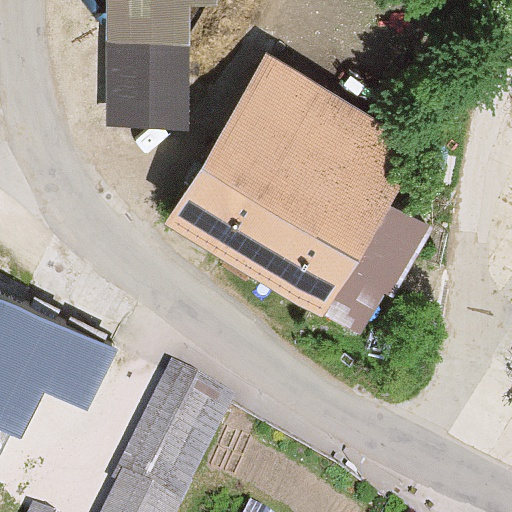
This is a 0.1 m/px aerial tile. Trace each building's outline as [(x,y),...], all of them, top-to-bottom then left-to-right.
[(98,0),(98,26),(179,26),(179,0),(98,0)] [(304,0),(302,8),(303,32),(313,53),(331,70),(354,78),(378,77),(400,67),(416,49),(424,26),(423,2),(422,0),(304,0)] [(167,209),(322,303),(388,196),(420,144),(266,49),(167,209)] [(433,224),(388,196),(322,303),(357,325),(388,275),(398,281),(433,224)] [(0,441),(8,425),(19,430),(43,381),(86,401),(114,344),(0,289),(0,441)] [(108,511),(177,511),(235,402),(171,369),(118,471),(127,476),(108,511)] [(31,511),(91,511),(112,471),(64,447),(31,511)] [(248,494),(240,511),(287,511),(288,511),(248,494)]
